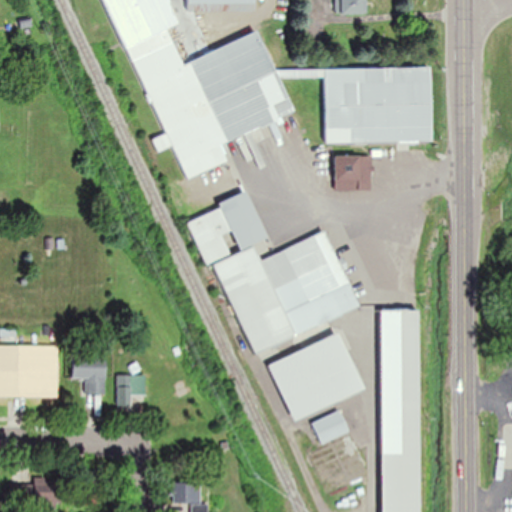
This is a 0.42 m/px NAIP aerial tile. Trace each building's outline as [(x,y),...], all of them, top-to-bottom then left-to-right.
[(263,31),(182,61),(169,27),(177,24),(168,0),(112,0),(179,180),(229,162),(222,141),(293,114),(263,31)] [(187,0),(188,11),(256,11),(255,0),(187,0)] [(340,0),(341,13),(364,13),(364,0),(340,0)] [(433,141),(432,66),(325,68),(326,142),(433,141)] [(336,155),(336,190),(372,190),(372,155),(336,155)] [(382,372),(381,511),(420,511),(421,310),(369,310),(366,303),(357,306),(328,232),(262,259),(260,256),(260,241),(267,238),(249,191),(222,201),(222,209),(219,209),(189,221),(206,265),(215,262),(251,353),(328,323),(333,337),(270,362),(293,419),(295,419),(369,390),(369,377),(381,372),(382,372)] [(8,382),(27,382),(27,346),(8,346),(8,382)] [(73,378),(85,378),(85,393),(106,393),(106,355),(73,355),(73,378)] [(118,410),(131,410),(131,382),(118,382),(118,410)] [(326,492),(367,477),(343,410),(312,421),(321,446),(311,450),(326,492)] [(62,503),(59,477),(30,480),(32,506),(62,503)] [(198,482),(172,482),(172,503),(198,503),(198,482)]
